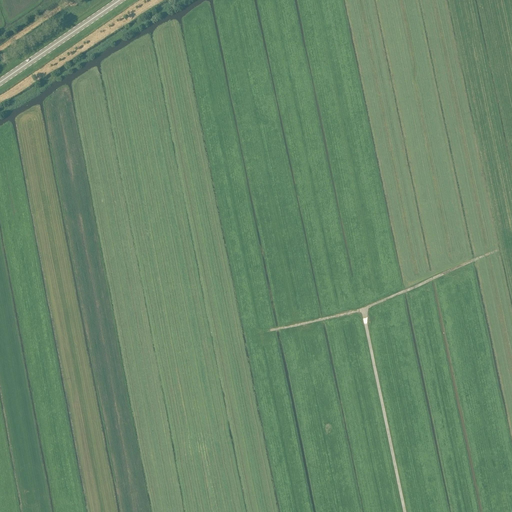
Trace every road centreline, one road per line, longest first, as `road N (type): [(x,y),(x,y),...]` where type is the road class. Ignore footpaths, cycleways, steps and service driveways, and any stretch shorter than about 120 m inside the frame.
road 1 (track): [(270,330),(362,309),(511,244)]
road 2 (track): [(0,112),(183,0)]
road 3 (track): [(404,511),(362,309)]
road 4 (primary): [(0,82),(120,0)]
